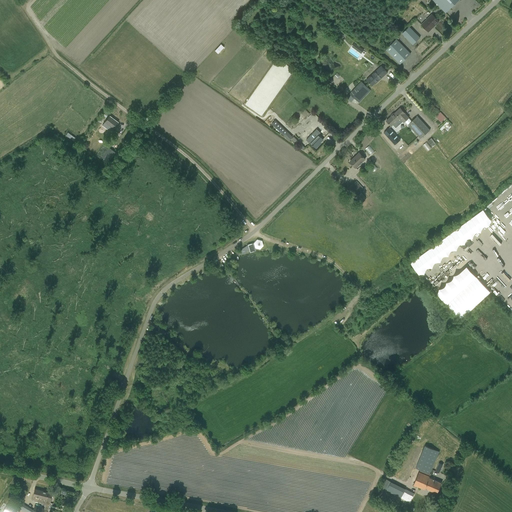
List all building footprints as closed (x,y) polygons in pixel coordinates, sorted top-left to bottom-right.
[(432,0),(442,9),(446,13),(458,0),(432,0)] [(439,21),(435,18),(432,14),(421,25),(425,28),(428,32),(439,21)] [(409,27),(402,34),(403,35),(409,41),(413,45),(420,38),(416,34),(410,28),(409,27)] [(386,50),(396,61),(400,64),(410,54),(397,40),(386,50)] [(221,54),(226,48),(222,45),(217,51),(221,54)] [(368,50),(367,51),(361,46),(359,48),(368,56),(371,53),(368,50)] [(381,66),(366,80),(368,82),(372,86),(381,78),(388,72),(384,69),(381,66)] [(370,90),(367,87),(361,81),(349,94),(346,98),(351,102),(355,98),(359,102),(370,90)] [(400,118),(402,121),(404,122),(409,118),(405,114),(400,108),(395,113),(400,118)] [(442,122),(446,118),(440,112),(435,117),(442,122)] [(395,113),(386,121),(391,126),(393,125),(395,127),(402,121),(400,118),(395,113)] [(113,129),(115,127),(118,123),(109,116),(104,122),(113,129)] [(414,131),(423,123),(417,116),(408,125),(414,131)] [(286,138),(290,134),(278,123),(275,120),(271,124),(286,138)] [(423,123),(414,131),(421,138),(430,130),(423,123)] [(449,123),(441,129),(443,133),(452,126),(449,123)] [(389,128),(384,133),(395,145),(400,140),(389,128)] [(315,132),(308,140),(310,143),(312,145),(316,148),(318,145),(323,140),(319,136),(318,135),(315,132)] [(67,133),(65,136),(73,141),(75,138),(67,133)] [(431,138),(427,141),(431,147),(435,144),(431,138)] [(372,157),(377,153),(372,146),(367,150),(372,157)] [(101,157),(108,162),(115,153),(108,148),(101,157)] [(365,159),(363,157),(359,153),(350,162),(353,165),(356,168),(365,159)] [(346,189),(354,198),(355,198),(359,202),(365,197),(361,193),(364,190),(356,181),(353,183),(346,189)] [(462,230),(413,262),(424,280),(451,262),(448,258),(448,255),(492,227),(499,227),(499,222),(492,212),(496,209),(498,209),(498,208),(496,206),(493,206),(462,226),(462,230)] [(455,274),(458,278),(473,266),(470,262),(455,274)] [(478,273),(486,281),(493,274),(486,266),(478,273)] [(445,281),(449,275),(445,272),(441,278),(445,281)] [(477,277),(447,304),(461,319),(490,292),(477,277)] [(425,488),(426,489),(430,478),(429,478),(431,474),(430,474),(439,452),(425,446),(416,468),(420,469),(416,480),(414,485),(424,489),(425,488)] [(411,477),(416,465),(408,461),(402,473),(411,477)] [(437,494),(440,487),(430,484),(432,479),(430,478),(426,489),(437,494)] [(386,479),(381,488),(400,497),(407,500),(411,492),(391,481),(391,482),(386,479)] [(430,484),(440,487),(442,483),(432,479),(430,484)] [(44,504),(48,492),(34,489),(32,500),(43,503),(42,504),(44,504)] [(48,510),(52,493),(48,492),(44,504),(45,504),(44,509),(44,508),(43,511),(47,511),(48,510)]
